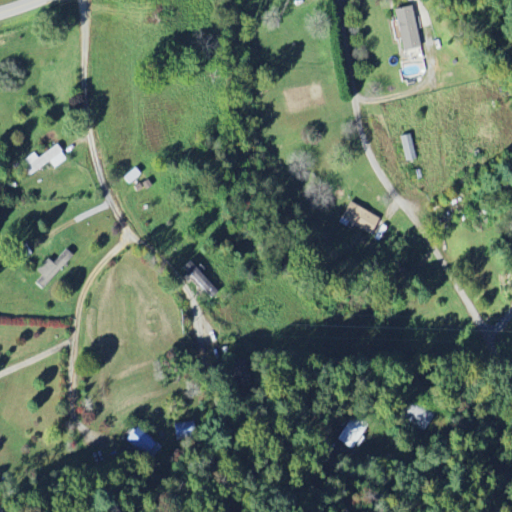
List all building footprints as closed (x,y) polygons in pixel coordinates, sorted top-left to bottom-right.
[(390,9),(400,61),(420,57),(410,6),(390,9)] [(398,135),(402,161),(413,159),(409,134),(398,135)] [(31,153),(19,162),(30,176),(47,162),(51,168),(65,158),(54,144),(35,158),(31,153)] [(376,217),(344,202),(336,220),(368,234),(376,217)] [(44,259),(33,272),(38,276),(31,283),(41,291),(71,257),(62,249),(49,263),(44,259)] [(335,439),(350,450),(363,430),(349,420),(335,439)] [(173,424),(176,439),(195,435),(192,421),(173,424)]
